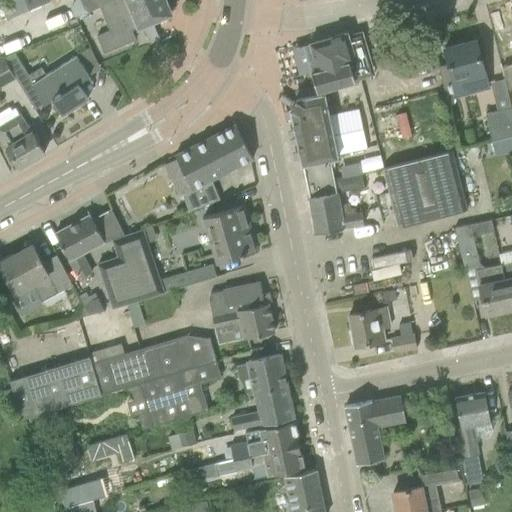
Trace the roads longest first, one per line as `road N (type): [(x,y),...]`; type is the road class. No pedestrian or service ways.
road 1 (residential): [(319,397),(259,114),(232,88)]
road 2 (residential): [(319,397),(511,355)]
road 3 (residential): [(233,8),(290,17),(394,0)]
road 4 (tertiary): [(0,209),(123,143)]
